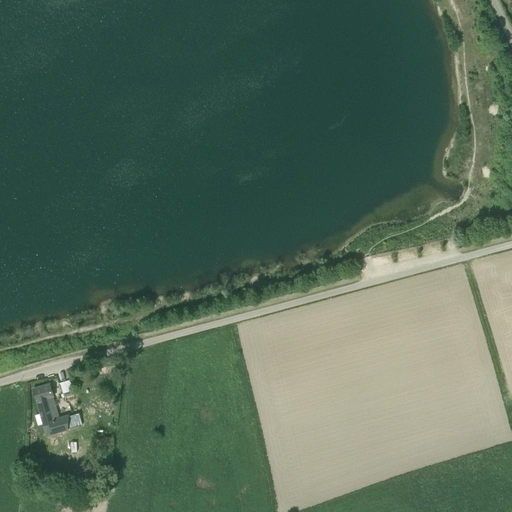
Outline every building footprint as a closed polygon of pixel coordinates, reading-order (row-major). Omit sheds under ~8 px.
[(62,381),(64,396),(72,395),(70,380),(62,381)] [(37,402),(38,402),(52,397),(54,397),(50,384),(34,389),(37,402)] [(48,435),(67,430),(68,417),(58,419),(52,397),(38,402),(48,435)] [(79,414),(68,417),(67,430),(82,425),(79,414)] [(96,450),(104,450),(104,448),(110,448),(110,440),(96,440),(96,450)]
